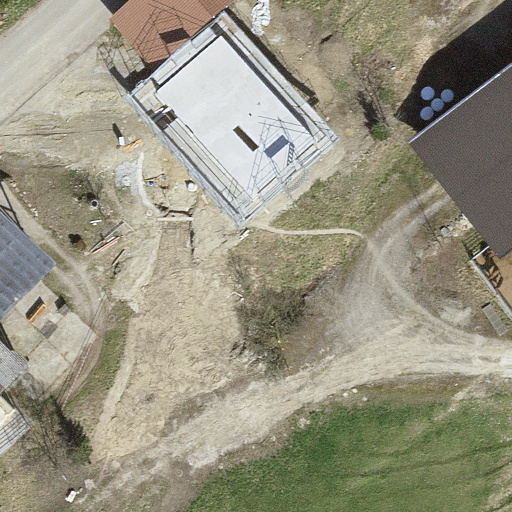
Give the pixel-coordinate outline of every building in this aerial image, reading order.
[(138,0),(110,24),(152,73),(168,59),(224,10),(235,0),(138,0)] [(204,100),(149,148),(181,185),(198,170),(235,213),(364,101),(333,66),(299,96),(224,10),(168,59),(204,100)] [(511,76),(409,154),(499,274),(511,264),(511,76)] [(0,386),(6,381),(0,374),(0,303),(46,257),(0,211),(0,386)] [(132,289),(146,305),(190,270),(177,253),(132,289)]
